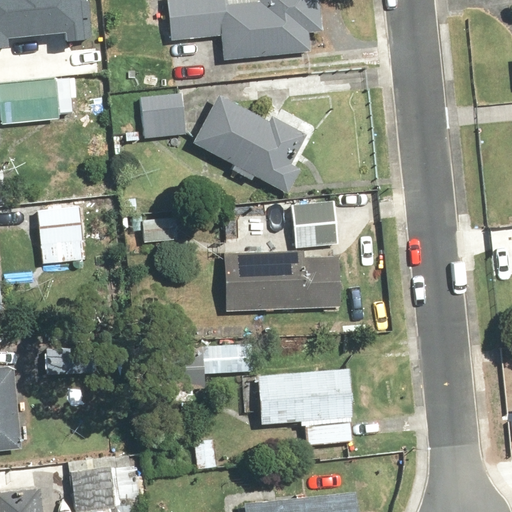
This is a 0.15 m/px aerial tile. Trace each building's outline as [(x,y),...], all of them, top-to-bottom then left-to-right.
[(0,0),(0,43),(7,43),(6,35),(63,31),(63,39),(90,37),(87,0),(0,0)] [(170,0),(172,39),(224,38),(224,60),(313,56),(312,31),(327,30),(325,0),(263,0),(263,2),(229,3),(228,0),(170,0)] [(188,95),(141,96),(142,139),(189,138),(188,95)] [(275,121),(223,97),(196,143),(235,164),(232,169),(255,183),(259,176),(290,195),(306,169),(296,162),(313,135),(279,114),(275,121)] [(340,203),(297,205),(299,247),(342,245),(340,203)] [(86,205),(41,209),(45,263),(90,260),(86,205)] [(226,253),(228,311),(345,308),(344,260),(308,261),(308,250),(226,253)] [(259,372),(258,345),(193,347),(194,374),(259,372)] [(97,349),(48,348),(47,375),(97,376),(97,349)] [(353,369),(262,377),(266,427),(298,424),(297,422),(305,422),(305,429),(309,428),(310,445),(358,441),(353,369)] [(22,372),(0,372),(0,452),(24,452),(22,372)] [(96,380),(65,379),(65,395),(95,397),(96,380)] [(217,441),(198,441),(199,466),(207,466),(207,469),(218,468),(217,441)] [(119,467),(74,470),(77,511),(122,508),(119,467)] [(47,511),(44,490),(0,495),(0,511),(47,511)] [(363,511),(362,505),(344,508),(342,497),(241,509),(241,511),(363,511)]
